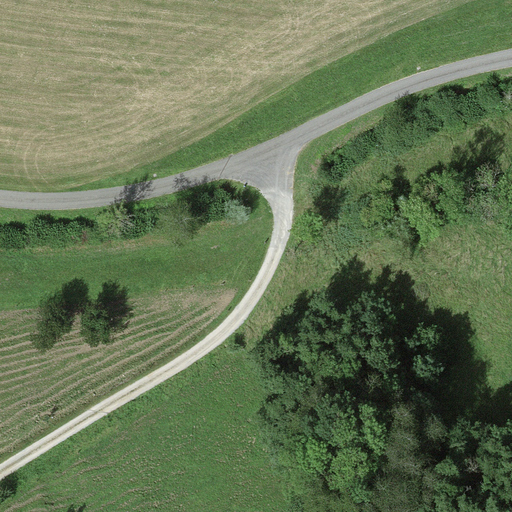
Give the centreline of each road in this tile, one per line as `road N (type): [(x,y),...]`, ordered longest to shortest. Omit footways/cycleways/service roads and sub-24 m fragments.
road 1 (track): [(0,198),(96,200),(235,167),(405,82),(511,57)]
road 2 (track): [(0,468),(206,349),(232,321),(285,229),(269,151)]
road 3 (track): [(285,229),(0,278)]
